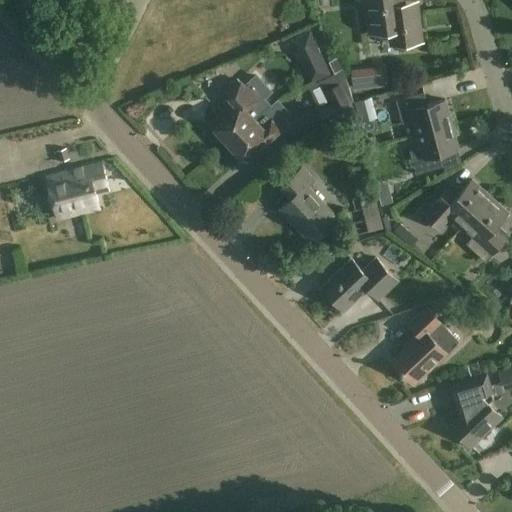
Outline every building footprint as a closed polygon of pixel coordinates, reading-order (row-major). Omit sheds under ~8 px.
[(404,12),(402,0),(367,0),(371,34),(396,30),(398,45),(421,42),(418,10),(404,12)] [(310,32),(292,41),(311,82),(329,73),(310,32)] [(350,72),(352,91),(388,87),(385,68),(350,72)] [(212,123),(230,142),(271,105),(266,100),(273,94),(257,76),(245,87),(239,80),(226,91),(236,102),(212,123)] [(354,112),(339,85),(324,93),(331,105),(318,113),(326,127),(354,112)] [(414,121),(418,135),(452,126),(446,102),(428,107),(425,94),(396,101),(402,125),(414,121)] [(375,119),(370,99),(352,103),(357,124),(375,119)] [(230,142),(247,161),(270,140),(271,140),(284,129),(290,123),(287,120),(292,115),(279,100),(272,106),(271,105),(230,142)] [(204,103),(191,109),(196,120),(209,114),(204,103)] [(459,152),(452,126),(418,135),(422,149),(409,153),(415,175),(444,168),(441,156),(459,152)] [(69,160),(65,149),(57,152),(61,162),(69,160)] [(110,191),(104,163),(51,176),(62,218),(100,209),(96,194),(110,191)] [(315,182),(303,169),(282,189),(291,199),(280,210),(312,243),(338,218),(309,188),(315,182)] [(463,227),(490,197),(472,181),(459,195),(450,187),(424,216),(439,230),(452,217),(463,227)] [(382,229),(373,195),(359,198),(367,233),(382,229)] [(490,197),(463,227),(473,236),(466,244),(485,262),(506,239),(495,229),(508,214),(490,197)] [(398,281),(377,259),(363,271),(352,259),(322,288),(343,311),(368,288),(379,300),(398,281)] [(459,343),(426,308),(408,325),(417,335),(408,343),(410,345),(391,362),(403,374),(404,373),(415,385),(448,354),(447,354),(459,343)] [(511,366),(502,369),(508,392),(511,390),(511,366)] [(494,400),(486,375),(450,387),(456,404),(459,403),(463,414),(451,426),(471,448),(502,419),(489,405),(494,400)]
